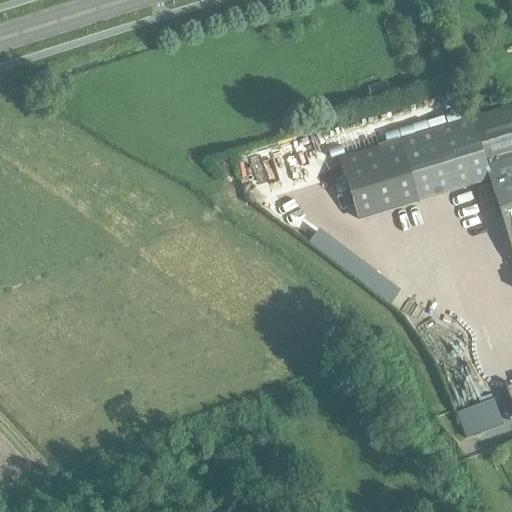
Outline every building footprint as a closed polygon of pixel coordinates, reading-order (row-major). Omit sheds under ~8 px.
[(511,106),(337,163),(358,226),(489,183),(511,250),(511,106)] [(438,252),(462,248),(460,237),(436,241),(438,252)] [(405,289),(393,293),(399,312),(410,308),(405,289)] [(496,296),(477,300),(481,319),(500,315),(496,296)] [(494,402),(456,415),(467,440),(504,427),(494,402)]
